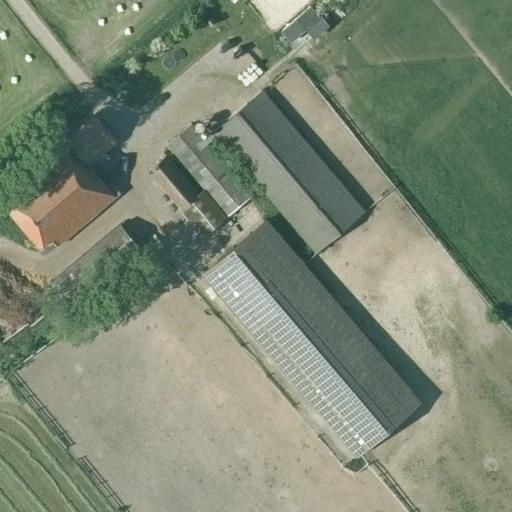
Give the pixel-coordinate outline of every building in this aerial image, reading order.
[(149,171),(192,221),(203,235),(227,215),(251,194),(250,193),(259,185),(316,252),(365,211),(261,89),(204,138),(191,123),(167,144),(205,188),(199,194),(167,156),(149,171)] [(116,141),(94,115),(67,137),(89,163),(116,141)] [(42,131),(52,143),(68,130),(58,118),(42,131)] [(119,192),(111,182),(107,185),(89,163),(67,137),(0,192),(0,201),(39,248),(51,237),(57,244),(119,192)] [(420,403),(369,343),(265,219),(204,271),(308,395),(359,454),(420,403)] [(122,225),(80,261),(53,284),(71,306),(98,283),(141,246),(122,225)]
